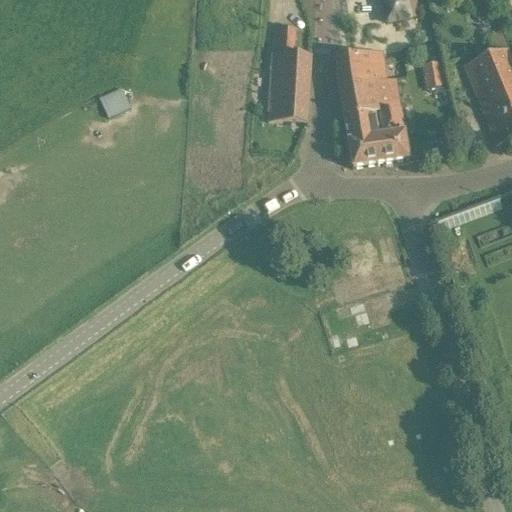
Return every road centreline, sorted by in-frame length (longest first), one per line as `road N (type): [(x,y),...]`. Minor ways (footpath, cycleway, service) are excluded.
road 1 (tertiary): [(0,398),(269,202),(319,182)]
road 2 (secondary): [(496,511),(404,196)]
road 3 (secondary): [(316,0),(319,182)]
